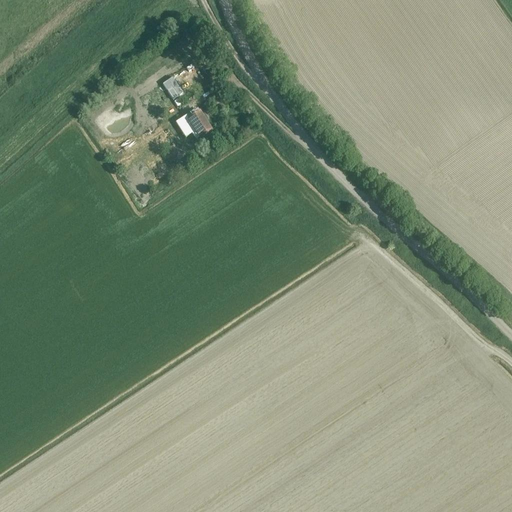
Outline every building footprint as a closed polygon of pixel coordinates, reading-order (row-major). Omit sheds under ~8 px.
[(191,60),(197,67),(201,64),(194,57),(191,60)] [(195,74),(188,78),(192,84),(198,80),(195,74)] [(164,81),(170,95),(186,89),(181,75),(164,81)] [(195,133),(199,139),(212,131),(200,112),(187,121),(186,118),(176,124),(185,139),(195,133)] [(166,133),(173,143),(180,138),(173,128),(166,133)]
